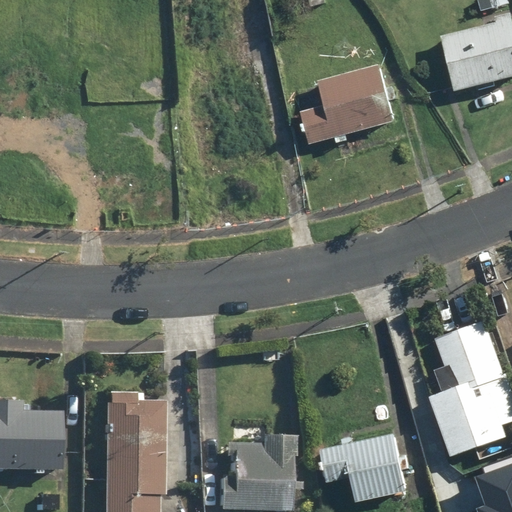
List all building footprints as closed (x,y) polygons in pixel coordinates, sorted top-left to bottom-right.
[(181,0),(197,102),(280,90),(266,0),(181,0)] [(488,27),(445,38),(460,94),(511,81),(511,13),(487,20),(488,27)] [(0,144),(2,147),(62,104),(27,54),(0,73),(0,144)] [(197,208),(391,175),(380,115),(187,148),(197,208)] [(511,438),(511,429),(511,426),(511,425),(511,379),(488,322),(441,341),(451,366),(424,377),(458,460),(511,438)] [(167,511),(170,391),(110,390),(107,511),(167,511)] [(29,401),(0,399),(0,470),(66,472),(68,410),(29,409),(29,401)] [(265,442),(226,440),(223,509),(284,511),(295,511),(299,435),(265,433),(265,442)] [(322,451),(330,483),(355,477),(361,503),(413,491),(399,433),(322,451)] [(477,511),(469,478),(442,485),(448,511),(477,511)] [(440,511),(436,494),(409,501),(411,511),(440,511)]
